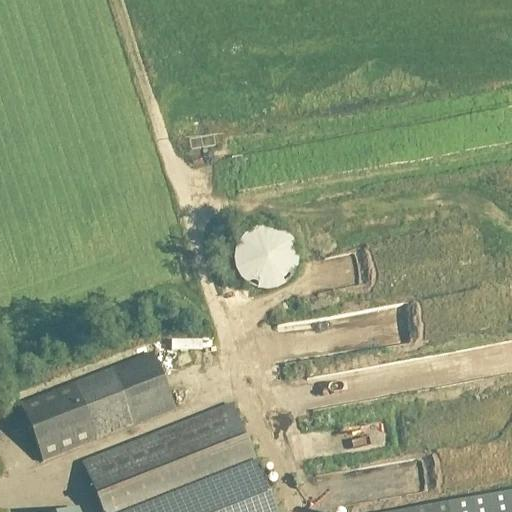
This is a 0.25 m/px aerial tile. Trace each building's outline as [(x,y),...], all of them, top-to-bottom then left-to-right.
[(373,138),(246,156),(248,168),(375,151),(373,138)] [(251,144),(232,145),(232,154),(251,153),(251,144)] [(264,231),(258,232),(249,236),(242,242),(239,246),(235,256),(235,262),(236,273),(238,278),(241,283),(249,290),(254,293),(259,295),(267,296),(275,295),(280,294),(288,289),(294,282),(297,278),(298,274),(300,267),(300,260),(299,254),(296,247),(292,242),(288,238),(284,235),(278,232),(270,231),(264,231)] [(365,316),(272,329),(276,359),(310,355),(310,351),(333,348),(333,352),(370,347),(365,316)] [(41,465),(173,414),(152,357),(19,409),(41,465)] [(271,511),(230,408),(81,468),(98,511),(271,511)] [(511,511),(511,497),(429,511),(511,511)]
